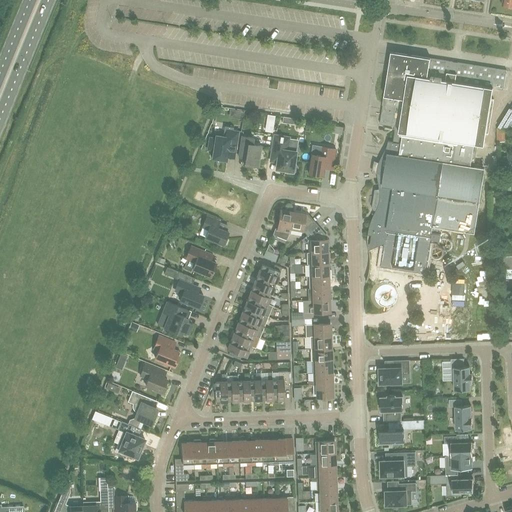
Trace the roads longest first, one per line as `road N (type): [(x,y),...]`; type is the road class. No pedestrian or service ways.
road 1 (residential): [(350,201),(379,9),(511,27)]
road 2 (residential): [(179,415),(271,189)]
road 3 (residential): [(358,416),(195,422),(179,415)]
road 4 (residential): [(355,353),(350,201)]
road 5 (residential): [(486,349),(491,498)]
road 6 (residential): [(486,349),(355,353)]
road 7 (primary): [(0,120),(49,0)]
